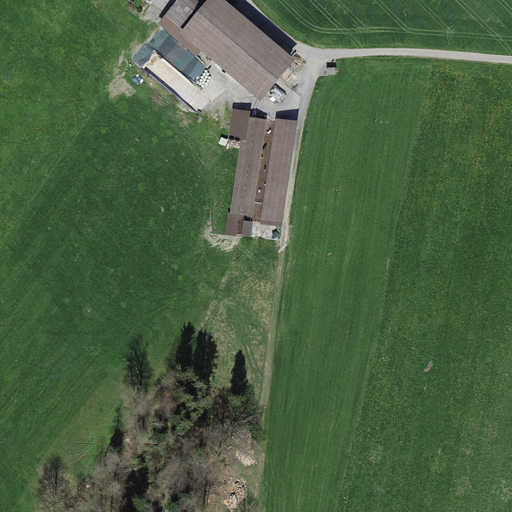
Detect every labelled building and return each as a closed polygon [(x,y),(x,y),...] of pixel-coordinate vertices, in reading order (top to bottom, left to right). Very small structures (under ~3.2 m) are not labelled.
[(200,56),(261,107),(296,66),(217,0),(213,0),(205,10),(192,0),(180,0),(158,26),(197,59),(200,56)] [(267,122),(250,120),(251,114),(232,111),(228,141),(241,143),(230,215),(239,216),(253,218),(267,122)] [(297,125),(276,121),(261,222),(282,225),(297,125)] [(239,216),(230,215),(227,235),(236,236),(239,216)] [(282,225),(261,222),(260,227),(281,231),(282,225)]
